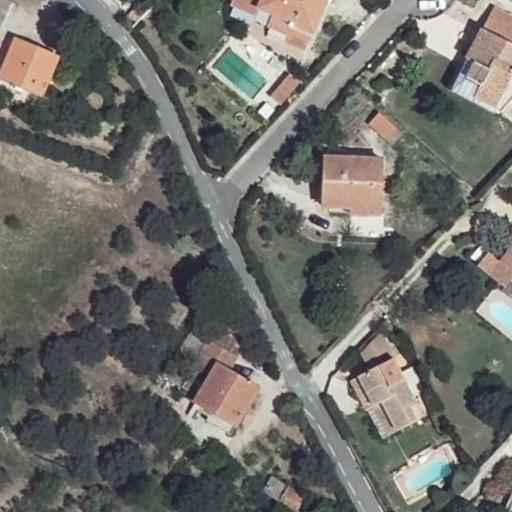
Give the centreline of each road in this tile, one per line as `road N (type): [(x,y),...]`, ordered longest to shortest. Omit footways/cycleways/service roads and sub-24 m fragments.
road 1 (residential): [(371,511),(213,210)]
road 2 (residential): [(408,0),(213,210)]
road 3 (residential): [(213,210),(127,45),(90,0)]
